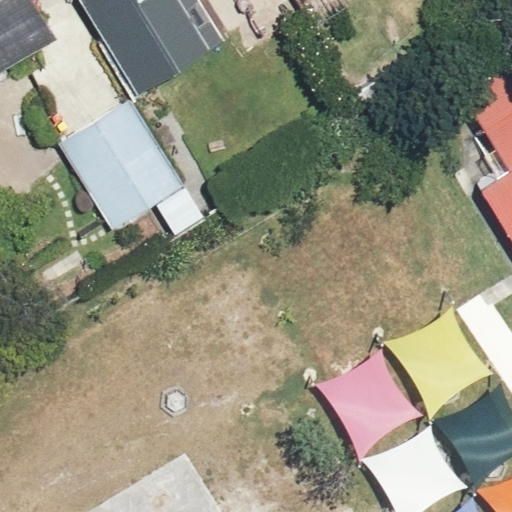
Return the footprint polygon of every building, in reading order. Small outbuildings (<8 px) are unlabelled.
[(0,0),(0,65),(72,19),(60,0),(0,0)] [(74,0),(82,12),(132,89),(227,27),(209,0),(74,0)] [(480,157),(458,171),(493,227),(511,215),(511,80),(454,117),(480,157)] [(211,214),(185,176),(130,98),(50,155),(105,233),(146,204),(172,242),(211,214)] [(276,511),(338,477),(360,511),(511,511),(511,464),(399,293),(445,267),(370,147),(0,366),(0,511),(31,511),(148,439),(189,511),(276,511)]
